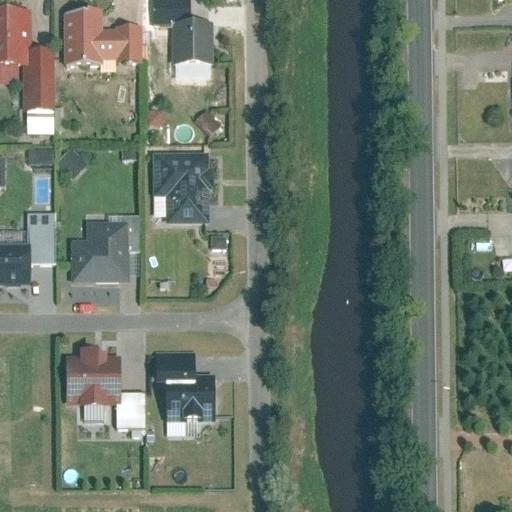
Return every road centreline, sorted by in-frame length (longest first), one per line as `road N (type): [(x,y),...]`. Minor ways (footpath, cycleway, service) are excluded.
road 1 (tertiary): [(418,0),(425,511)]
road 2 (residential): [(253,0),(257,321)]
road 3 (residential): [(0,325),(257,321)]
road 4 (residential): [(257,321),(257,511)]
